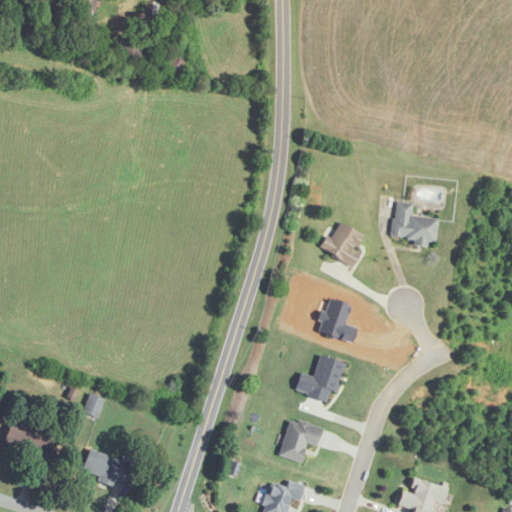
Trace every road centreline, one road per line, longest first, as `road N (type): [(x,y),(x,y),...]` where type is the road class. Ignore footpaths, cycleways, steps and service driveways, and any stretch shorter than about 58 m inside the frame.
road 1 (secondary): [(178,511),(269,223),(283,129),(281,0)]
road 2 (residential): [(346,511),(384,403),(449,349)]
